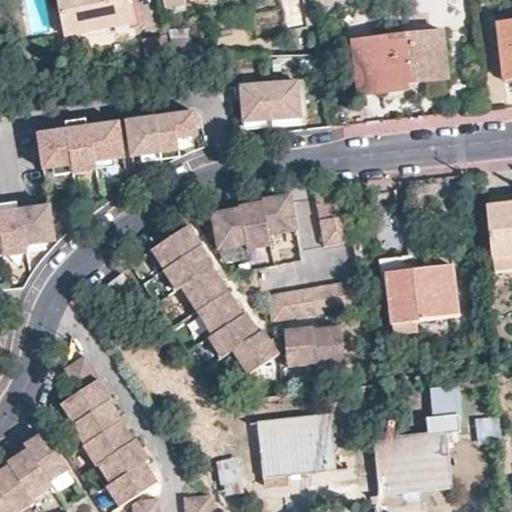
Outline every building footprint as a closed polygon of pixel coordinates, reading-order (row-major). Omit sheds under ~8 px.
[(130,20),(126,0),(57,0),(65,32),(130,20)] [(511,22),(497,24),(504,80),(511,79),(511,22)] [(448,80),(442,31),(352,41),(361,97),(396,93),(409,91),(408,85),(448,80)] [(163,37),(163,35),(139,39),(144,64),(168,60),(163,37)] [(190,54),(190,37),(169,38),(172,55),(190,54)] [(303,118),(299,82),(270,85),(273,121),(283,120),(303,118)] [(273,121),(270,85),(240,88),(241,103),(243,124),(273,121)] [(199,129),(195,104),(156,111),(163,146),(181,143),(179,132),(186,131),(199,129)] [(163,146),(156,111),(145,113),(128,116),(134,151),(163,146)] [(126,152),(120,117),(105,119),(92,122),(98,157),(126,152)] [(98,157),(92,122),(80,124),(69,125),(74,161),(76,173),(100,169),(98,157)] [(74,161),(69,125),(54,128),(40,130),(46,166),(74,161)] [(343,191),(326,193),(314,195),(320,233),(321,234),(323,248),(352,242),(343,191)] [(302,232),(295,196),(277,198),(269,199),(265,200),(265,201),(272,237),(287,234),(302,232)] [(491,206),(486,207),(492,257),(511,254),(511,197),(490,200),(491,206)] [(35,205),(26,206),(32,242),(61,237),(54,201),(35,205)] [(272,237),(265,201),(241,205),(242,209),(249,248),(250,251),(265,249),(274,247),(272,237)] [(32,242),(26,206),(11,209),(0,211),(8,247),(10,259),(34,254),(32,242)] [(249,248),(242,209),(216,214),(213,215),(220,253),(249,248)] [(202,238),(193,225),(166,242),(154,251),(167,270),(205,245),(207,245),(202,238)] [(213,257),(205,245),(167,270),(166,271),(179,292),(184,288),(199,279),(216,267),(217,267),(219,266),(213,257)] [(458,318),(452,266),(406,272),(388,274),(393,326),(395,326),(420,323),(458,318)] [(225,280),(216,267),(199,279),(184,288),(199,312),(232,291),(232,290),(225,280)] [(133,282),(126,272),(110,284),(118,294),(133,282)] [(321,286),(267,295),(272,323),(363,307),(358,279),(321,286)] [(240,303),(232,291),(199,312),(214,335),(247,314),(240,303)] [(256,321),(250,312),(247,314),(214,335),(210,338),(224,358),(234,351),(263,332),(256,321)] [(201,316),(188,324),(199,340),(211,332),(201,316)] [(420,323),(395,326),(396,337),(421,334),(420,323)] [(317,328),(317,326),(287,329),(290,369),(319,365),(317,328)] [(348,365),(344,326),(326,327),(317,328),(319,365),(320,368),(348,365)] [(284,354),(267,329),(263,332),(234,351),(250,376),(284,354)] [(101,379),(87,356),(68,367),(67,368),(67,370),(67,371),(66,375),(78,394),(101,379)] [(107,387),(101,379),(78,394),(62,405),(74,424),(112,400),(115,398),(107,387)] [(119,410),(112,400),(74,424),(72,426),(85,445),(124,420),(125,420),(119,410)] [(337,473),(331,417),(261,424),(267,480),(337,473)] [(131,432),(124,420),(85,445),(84,446),(97,466),(98,465),(136,441),(131,432)] [(453,490),(448,438),(461,437),(460,420),(427,422),(428,438),(375,443),(381,498),(417,495),(451,491),(452,491),(453,490)] [(72,470),(46,431),(38,436),(27,443),(27,444),(30,449),(52,483),(72,470)] [(143,448),(138,440),(136,441),(98,465),(111,485),(148,462),(152,460),(143,448)] [(52,483),(30,449),(16,459),(9,464),(10,466),(34,502),(55,488),(52,483)] [(157,476),(148,462),(111,485),(107,487),(120,508),(161,482),(157,476)] [(242,482),(239,465),(218,468),(221,487),(234,486),(242,485),(242,482)] [(34,502),(10,466),(2,473),(0,473),(0,491),(13,511),(24,511),(36,504),(34,502)] [(13,511),(0,491),(0,511),(13,511)] [(213,511),(214,506),(214,505),(213,501),(212,499),(210,497),(210,496),(185,497),(186,511),(213,511)] [(162,511),(161,499),(141,500),(134,505),(134,511),(162,511)]
